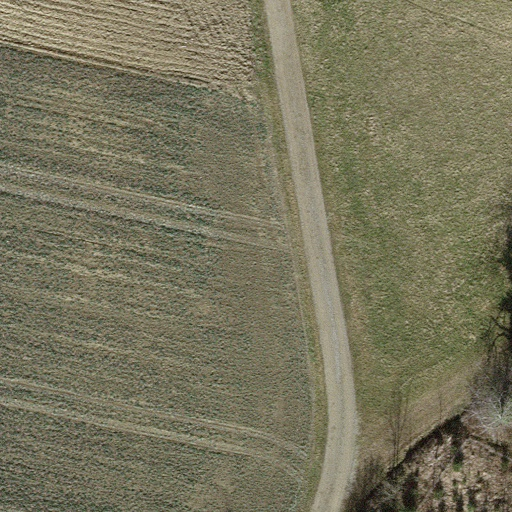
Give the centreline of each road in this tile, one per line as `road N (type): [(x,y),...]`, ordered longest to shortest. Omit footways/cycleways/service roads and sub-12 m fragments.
road 1 (track): [(281,0),(340,372),(328,511)]
road 2 (track): [(335,498),(462,391),(511,364)]
